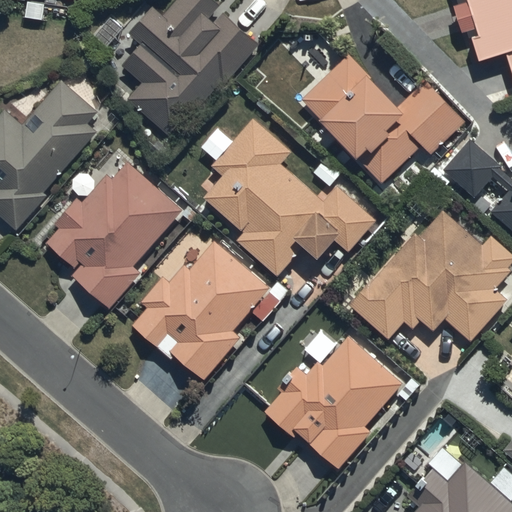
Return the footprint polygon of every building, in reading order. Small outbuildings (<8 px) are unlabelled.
[(131,103),(172,140),(262,42),(216,0),(179,0),(121,63),(146,86),(131,103)] [(511,61),(511,0),(460,0),(481,65),(510,56),(511,61)] [(305,99),(304,100),(387,187),(462,117),(428,81),(398,108),(349,57),(305,99)] [(0,110),(0,216),(15,229),(109,123),(64,83),(22,129),(0,110)] [(226,176),(205,201),(245,235),(238,243),(279,277),(301,251),(318,265),(337,243),(351,255),(379,222),(340,189),(326,202),(283,166),(295,153),(254,121),(217,169),(226,176)] [(511,177),(472,141),(446,169),(511,227),(511,177)] [(42,253),(106,309),(188,217),(124,160),(42,253)] [(446,207),(352,308),(391,344),(411,323),(432,342),(450,323),(472,343),(509,303),(495,291),(511,272),(511,252),(493,235),(486,243),(446,207)] [(130,319),(201,381),(275,292),(214,241),(174,289),(163,280),(130,319)] [(269,425),(331,477),(407,387),(345,335),(269,425)] [(511,511),(511,501),(471,465),(454,484),(437,469),(410,498),(423,509),(420,511),(511,511)]
